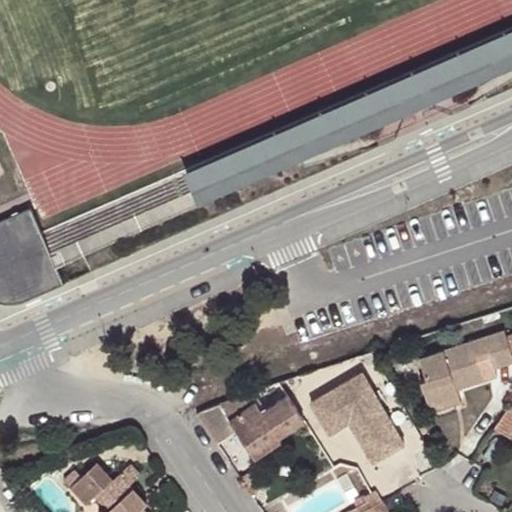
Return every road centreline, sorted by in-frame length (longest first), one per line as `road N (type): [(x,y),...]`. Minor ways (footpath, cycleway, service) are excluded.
road 1 (unclassified): [(282,223),(8,340)]
road 2 (unclassified): [(511,117),(282,223)]
road 3 (unclassified): [(282,223),(357,204),(511,137)]
road 4 (unclassified): [(46,387),(153,415),(224,511)]
